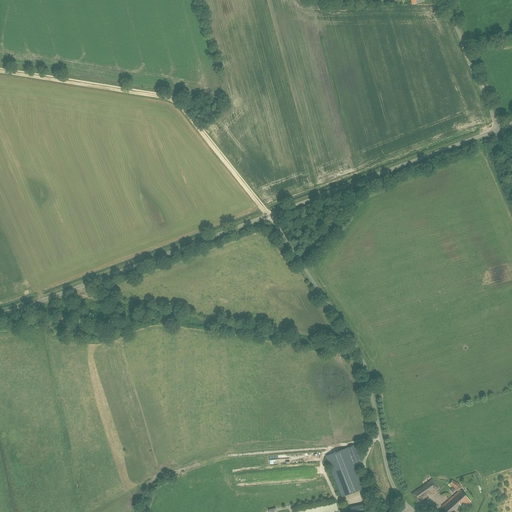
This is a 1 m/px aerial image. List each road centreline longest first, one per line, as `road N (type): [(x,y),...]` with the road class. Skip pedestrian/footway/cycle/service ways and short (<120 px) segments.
road 1 (unclassified): [(415,511),(394,493),(359,354),(269,216)]
road 2 (track): [(0,71),(169,99),(269,216)]
road 3 (unclassified): [(0,313),(269,216)]
road 4 (unclassified): [(269,216),(498,129)]
road 5 (unclassified): [(498,129),(445,0)]
